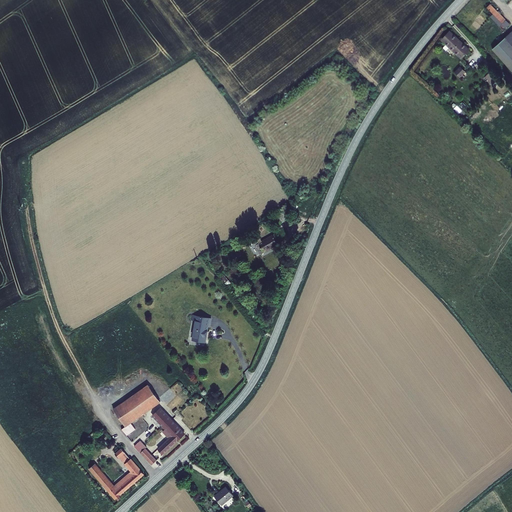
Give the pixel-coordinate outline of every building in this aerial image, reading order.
[(493,14),(503,23),(506,20),(490,3),(487,7),(493,14)] [(503,23),(493,14),(490,17),(500,26),(501,24),(503,23)] [(503,23),(501,24),(505,29),(510,24),(506,20),(503,23)] [(470,49),(450,30),(441,40),(446,44),(449,47),(461,59),(470,49)] [(511,30),(492,49),(511,70),(511,30)] [(466,71),(460,66),(454,72),(460,77),(466,71)] [(498,79),(490,72),(484,77),(492,84),(498,79)] [(299,202),(296,200),(291,206),(293,208),(296,205),(299,202)] [(280,211),(274,214),(280,225),(290,218),(285,210),(281,212),(280,211)] [(264,225),(265,227),(272,223),(270,219),(265,222),(266,224),(264,225)] [(273,235),(272,235),(262,241),(260,237),(252,241),(260,254),(263,252),(264,253),(278,245),(275,239),(273,235)] [(219,278),(226,287),(231,283),(223,274),(219,278)] [(214,321),(197,318),(196,323),(193,341),(208,344),(211,328),(213,328),(214,321)] [(131,423),(161,402),(148,385),(113,409),(125,427),(131,423)] [(170,417),(161,408),(152,416),(165,430),(162,432),(169,439),(157,449),(163,455),(166,452),(185,434),(180,428),(170,417)] [(136,430),(131,423),(125,427),(122,429),(127,436),(136,430)] [(134,447),(152,465),(157,460),(146,449),(147,447),(140,441),(134,447)] [(126,453),(121,448),(115,454),(119,458),(120,458),(125,454),(126,453)] [(125,465),(130,460),(125,454),(120,458),(125,465)] [(125,465),(131,472),(115,486),(96,463),(89,469),(115,500),(117,499),(119,501),(121,498),(120,497),(145,475),(132,459),(130,460),(125,465)] [(234,496),(226,486),(214,496),(222,506),(234,496)]
